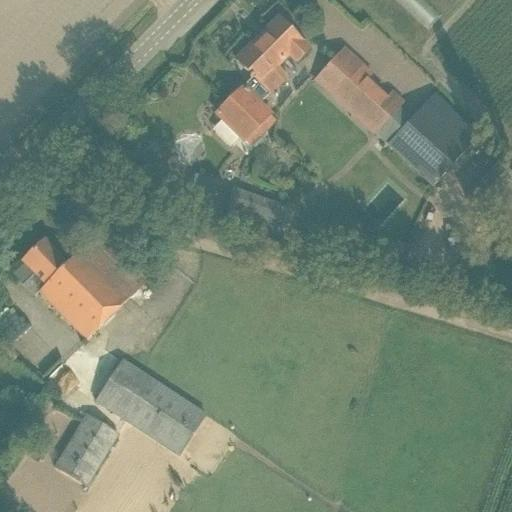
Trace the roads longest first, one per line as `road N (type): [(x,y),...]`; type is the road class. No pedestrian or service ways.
road 1 (track): [(511,340),(140,227),(92,209),(28,165)]
road 2 (tertiary): [(0,193),(193,0)]
